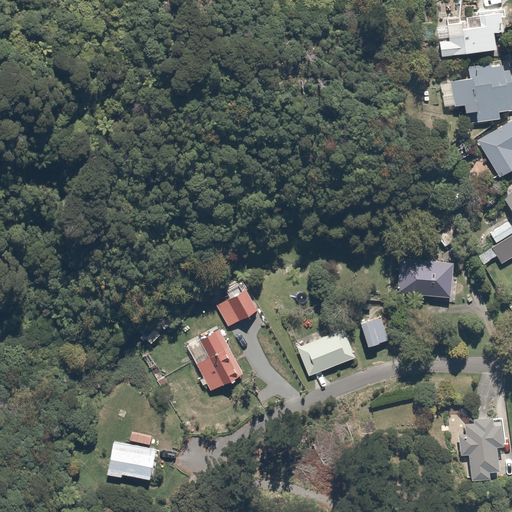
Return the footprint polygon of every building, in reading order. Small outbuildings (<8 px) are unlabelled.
[(440,47),(441,60),(495,55),(494,40),(501,40),(499,17),(479,19),(480,33),(461,34),(460,21),(441,22),(444,47),(440,47)] [(465,83),(442,88),(444,109),(467,108),(471,127),(501,122),(500,115),(511,114),(511,104),(505,66),(463,74),(465,83)] [(511,124),(478,145),(500,178),(511,170),(511,124)] [(511,192),(503,197),(511,216),(511,192)] [(505,226),(487,238),(493,246),(511,234),(505,226)] [(445,231),(433,238),(441,252),(453,245),(445,231)] [(511,240),(488,255),(498,270),(511,260),(511,240)] [(453,265),(393,264),(392,298),(452,299),(453,265)] [(229,298),(200,316),(211,335),(241,317),(229,298)] [(377,325),(355,326),(357,350),(378,349),(377,325)] [(333,338),(280,356),(289,385),(343,366),(333,338)] [(491,430),(491,420),(484,420),(484,423),(470,422),(470,427),(459,427),(459,438),(449,438),(448,463),(455,464),(455,487),(477,487),(477,479),(490,479),(490,452),(497,452),(497,430),(491,430)] [(129,440),(110,437),(104,472),(121,476),(122,471),(147,476),(155,433),(131,429),(129,440)]
